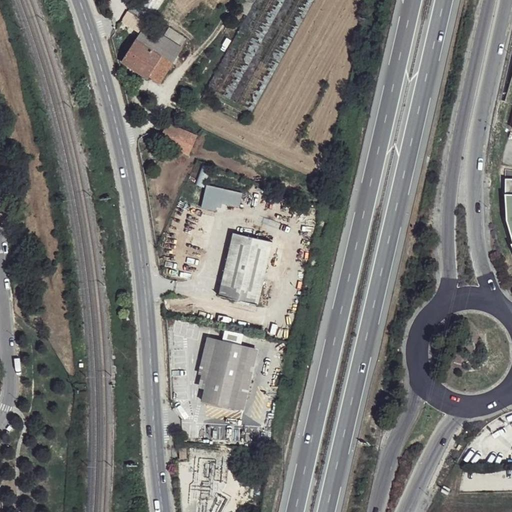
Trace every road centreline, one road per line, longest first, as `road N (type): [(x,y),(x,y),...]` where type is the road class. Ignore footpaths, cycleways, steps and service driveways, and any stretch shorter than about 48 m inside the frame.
road 1 (motorway): [(325,511),(443,0)]
road 2 (motorway): [(413,0),(295,511)]
road 3 (secondary): [(79,0),(122,142),(147,290),(166,507)]
road 4 (secondary): [(491,298),(477,242),(476,138),(507,0)]
road 5 (secondary): [(488,0),(456,137),(450,299)]
road 6 (secondary): [(420,374),(375,511)]
road 7 (residential): [(0,415),(10,385),(0,296)]
road 8 (secondary): [(404,511),(464,407)]
